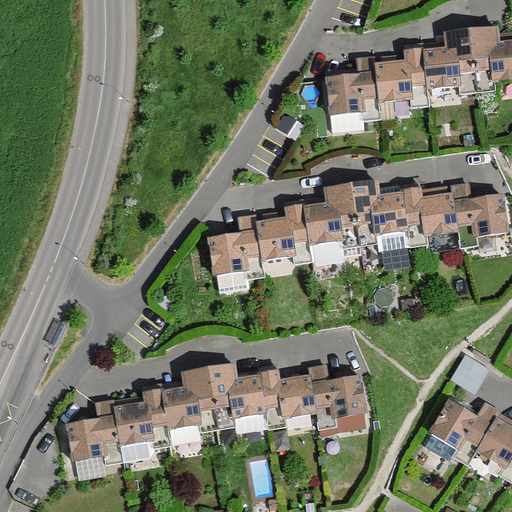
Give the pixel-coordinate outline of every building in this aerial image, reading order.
[(360,69),(328,73),(333,117),(363,114),(364,122),(382,120),(380,102),(412,99),(413,108),(431,106),(429,89),(462,86),(462,95),(496,91),(495,81),(511,79),(511,34),(499,35),(499,28),(446,34),(447,44),(407,48),(408,62),(396,63),(396,58),(384,59),(385,65),(375,66),(374,58),(359,60),(360,69)] [(291,118),(283,131),(296,140),(304,127),(291,118)] [(209,241),(214,275),(220,274),(223,293),(248,289),(247,281),(266,278),(263,261),(295,256),(297,266),(312,263),(310,246),(344,241),(345,249),(379,244),(380,253),(429,246),(430,254),(480,247),(478,237),(511,233),(506,197),(495,198),(494,191),(471,194),(470,185),(453,187),(454,195),(423,200),(421,184),(403,187),(404,194),(382,197),(379,183),(327,190),(328,198),(286,204),(288,220),(278,221),(277,215),(265,216),(266,224),(257,225),(256,217),(239,219),(241,236),(209,241)] [(485,382),(491,371),(467,355),(452,381),(476,396),(485,382)] [(99,422),(66,428),(72,463),(105,458),(107,467),(124,464),(121,447),(152,442),(154,451),(172,448),(169,431),(200,425),(202,435),(237,429),(235,420),(267,415),(270,432),(287,430),(286,420),(317,415),(320,431),(337,429),(337,434),(367,429),(365,415),(368,414),(362,379),(351,381),(350,373),(338,375),(339,383),(330,385),(327,368),(311,370),(312,377),(280,383),(277,368),(261,370),(262,378),(238,382),(235,367),(183,375),(184,383),(144,390),(145,398),(96,406),(99,422)] [(478,420),(450,404),(425,447),(452,462),(454,458),(470,467),(478,454),(506,469),(501,477),(511,482),(511,423),(485,408),(478,420)]
